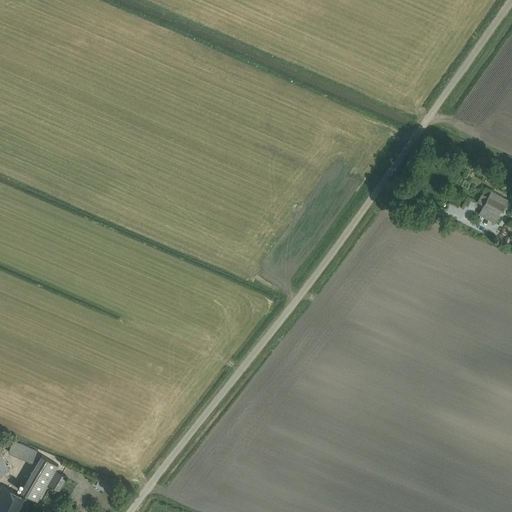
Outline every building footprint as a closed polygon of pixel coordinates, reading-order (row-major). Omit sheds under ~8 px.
[(508,200),(485,188),(478,203),(484,206),(479,215),(495,223),(508,200)] [(37,451),(13,440),(12,443),(9,442),(7,447),(10,448),(8,452),(32,463),(37,451)] [(0,476),(10,470),(0,453),(0,476)] [(58,465),(40,455),(19,490),(37,501),(58,465)] [(68,478),(56,472),(49,485),(60,491),(68,478)] [(101,479),(99,487),(113,491),(115,483),(101,479)] [(20,511),(27,499),(1,486),(0,488),(0,511),(20,511)]
